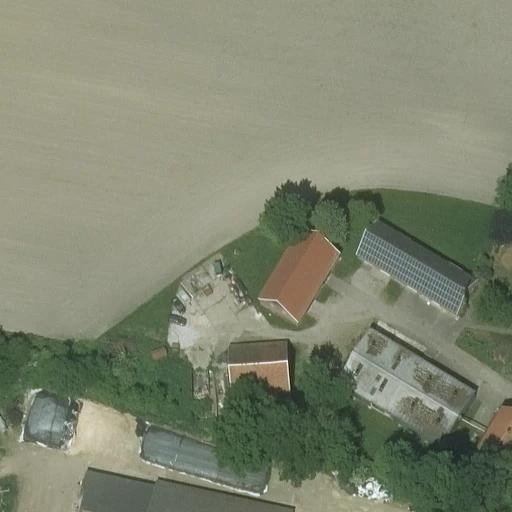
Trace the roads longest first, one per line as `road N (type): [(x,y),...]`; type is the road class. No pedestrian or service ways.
road 1 (unknown): [(511,397),(311,326)]
road 2 (unknown): [(318,484),(435,497),(466,511)]
